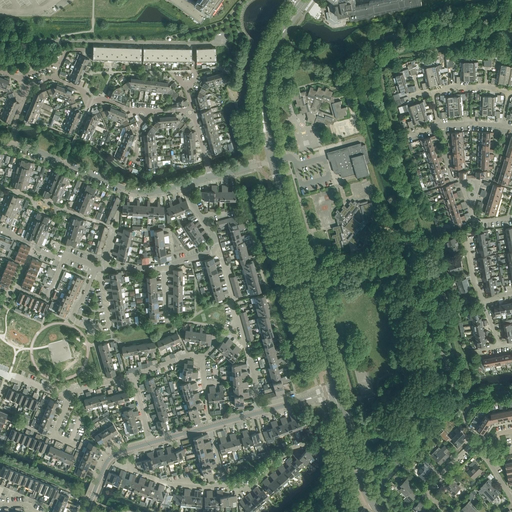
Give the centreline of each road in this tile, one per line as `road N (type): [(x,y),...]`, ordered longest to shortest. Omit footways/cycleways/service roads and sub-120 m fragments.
road 1 (tertiary): [(336,390),(272,160)]
road 2 (residential): [(0,39),(222,37)]
road 3 (residential): [(11,143),(135,191),(184,184)]
road 4 (tertiary): [(272,160),(262,119),(267,68),(301,4)]
road 5 (tertiary): [(378,511),(336,390)]
